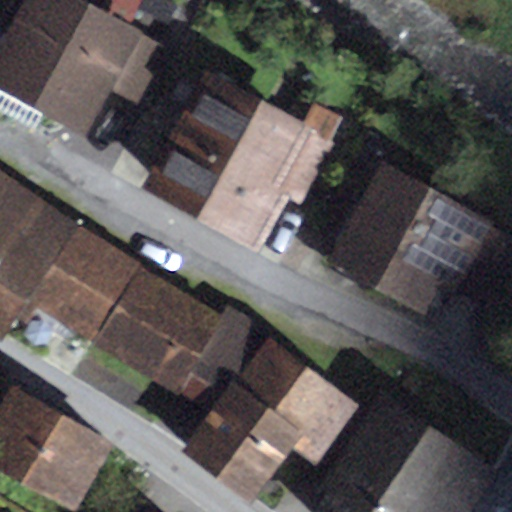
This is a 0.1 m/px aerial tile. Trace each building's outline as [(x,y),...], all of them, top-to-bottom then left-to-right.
[(168,59),(60,0),(26,0),(0,48),(0,97),(81,142),(112,87),(143,104),(168,59)] [(334,150),(200,81),(145,187),(256,244),(282,194),(304,205),(334,150)] [(511,258),(511,241),(376,170),(327,264),(417,310),(433,280),(486,308),(511,258)] [(36,304),(79,233),(82,225),(0,175),(0,335),(4,338),(36,304)] [(103,344),(145,273),(79,233),(36,304),(103,344)] [(221,317),(145,273),(103,344),(176,390),(221,317)] [(221,317),(176,390),(211,416),(260,342),(221,317)] [(364,410),(260,342),(211,416),(185,455),(248,496),(280,447),(322,474),(364,410)] [(101,452),(13,401),(0,424),(0,470),(69,509),(101,452)] [(466,511),(490,472),(377,405),(313,511),(466,511)]
